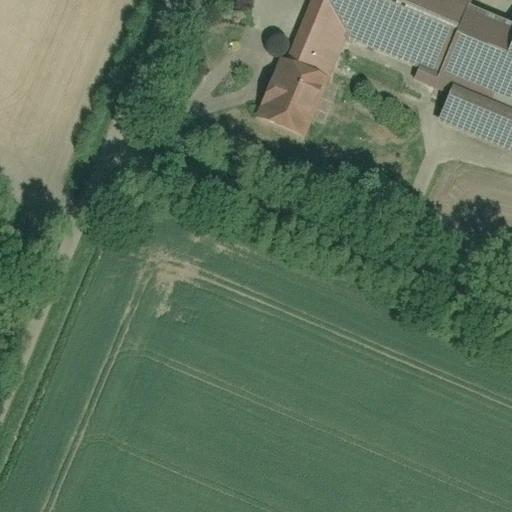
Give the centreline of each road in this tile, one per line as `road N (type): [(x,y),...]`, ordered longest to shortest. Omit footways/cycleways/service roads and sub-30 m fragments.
road 1 (track): [(105,153),(511,321)]
road 2 (residential): [(0,402),(170,0)]
